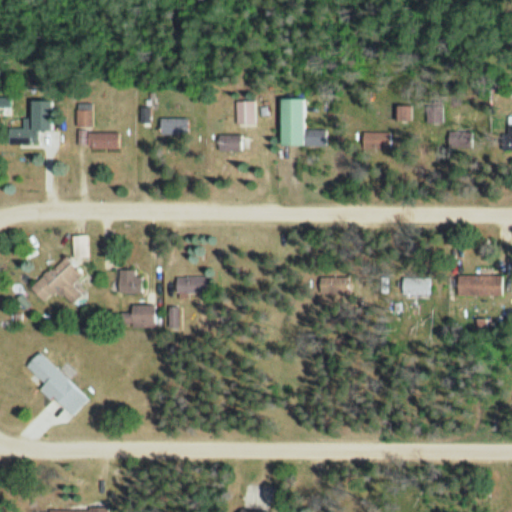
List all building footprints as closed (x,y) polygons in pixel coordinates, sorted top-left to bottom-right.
[(278,143),(314,143),(314,132),(302,132),(302,97),(278,97),(278,143)] [(28,128),(6,127),(6,142),(36,143),(36,130),(48,130),(48,100),(28,99),(28,128)] [(76,125),(90,125),(90,102),(76,102),(76,125)] [(406,115),(405,106),(396,108),(397,117),(406,115)] [(185,117),(159,117),(159,133),(185,133),(185,117)] [(361,130),(361,147),(385,147),(385,130),(361,130)] [(117,147),(117,131),(86,131),(86,147),(117,147)] [(216,148),(239,148),(239,133),(216,133),(216,148)] [(82,273),(63,253),(28,287),(42,301),(54,289),(70,305),(82,293),(72,283),(82,273)] [(117,268),(117,292),(139,292),(139,268),(117,268)] [(401,293),(429,293),(429,274),(401,274),(401,293)] [(500,294),(500,274),(455,274),(455,294),(500,294)] [(206,275),(175,275),(175,293),(206,293),(206,275)] [(318,276),(318,292),(336,292),(336,276),(318,276)] [(153,304),(129,304),(129,312),(119,312),(119,326),(153,326),(153,304)] [(167,308),(167,326),(176,326),(177,308),(167,308)] [(70,417),(88,399),(39,349),(24,364),(43,383),(39,387),(70,417)]
